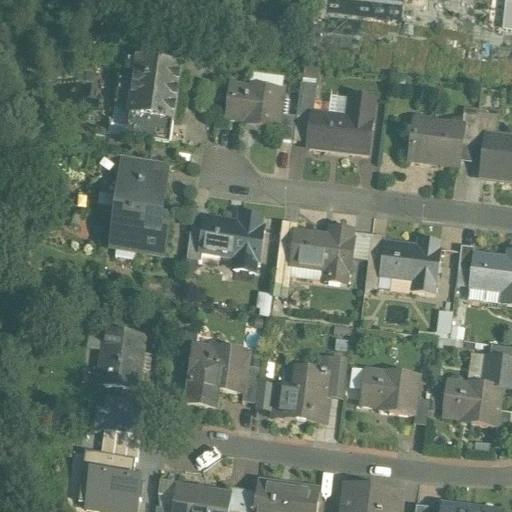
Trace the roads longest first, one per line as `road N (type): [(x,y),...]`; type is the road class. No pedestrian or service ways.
road 1 (residential): [(511,477),(192,446)]
road 2 (residential): [(511,220),(224,182)]
